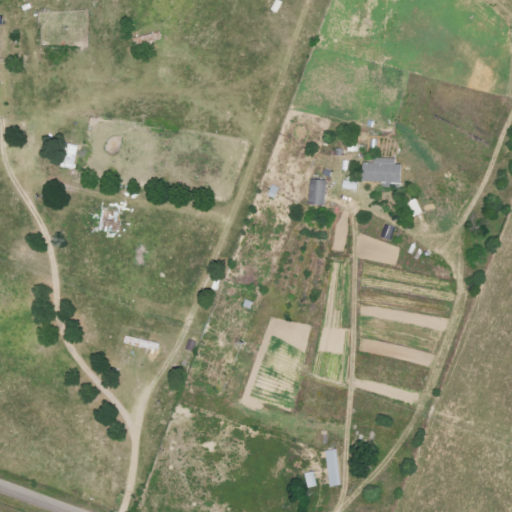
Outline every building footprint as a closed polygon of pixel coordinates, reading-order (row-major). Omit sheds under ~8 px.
[(78,146),(63,145),(61,169),(76,170),(78,146)] [(402,184),(403,166),(395,166),(395,160),(373,160),(373,164),(362,164),(362,183),(402,184)] [(309,206),(326,207),(327,182),(310,181),(309,206)] [(341,487),(338,451),(327,452),(330,488),(341,487)] [(317,488),(314,473),(305,475),(308,489),(317,488)]
